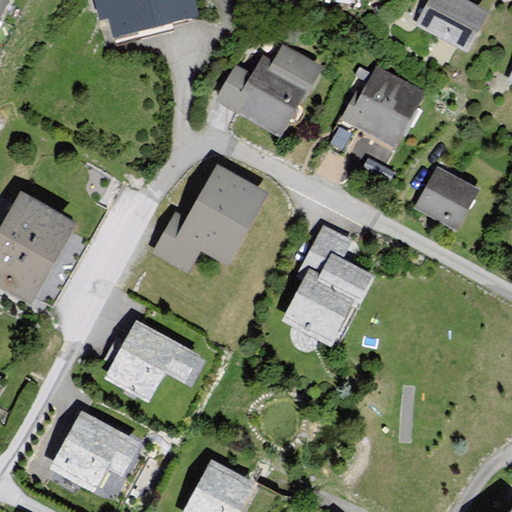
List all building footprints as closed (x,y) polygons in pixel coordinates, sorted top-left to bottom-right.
[(31,0),(0,0),(0,61),(35,2),(31,0)] [(201,0),(98,0),(107,29),(119,26),(125,45),(180,32),(208,25),(201,0)] [(461,0),(443,0),(426,33),(484,61),(504,23),(461,0)] [(243,71),(225,106),(292,144),(333,75),(291,49),(281,68),(270,61),(262,81),(243,71)] [(357,99),(347,123),(404,156),(433,103),(381,72),(368,104),(357,99)] [(193,225),(183,243),(210,256),(241,271),(279,199),(226,169),(193,225)] [(444,176),(422,216),(468,239),(488,197),(444,176)] [(32,199),(0,250),(0,285),(45,311),(95,232),(32,199)] [(183,243),(193,225),(180,219),(157,258),(194,280),(210,256),(183,243)] [(309,270),(310,279),(318,273),(333,280),(342,261),(354,266),(364,249),(327,231),(309,270)] [(386,282),(354,266),(342,261),(333,280),(329,289),(365,316),(386,282)] [(318,273),(310,279),(288,320),(341,354),(365,316),(329,289),(333,280),(318,273)] [(144,320),(113,380),(160,406),(178,376),(195,386),(211,355),(144,320)] [(0,358),(0,377),(9,363),(0,358)] [(89,411),(57,472),(104,495),(136,435),(89,411)] [(218,460),(191,511),(250,511),(266,485),(218,460)]
